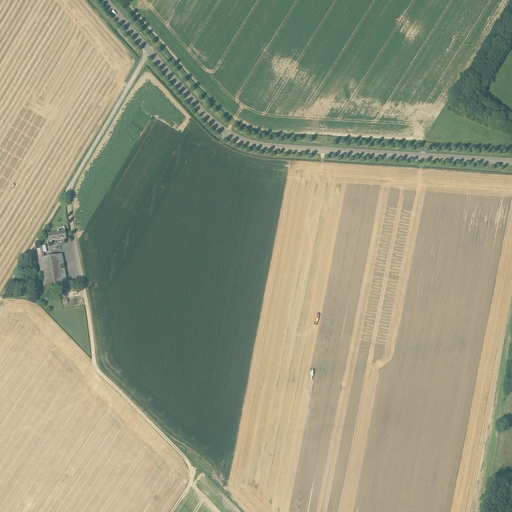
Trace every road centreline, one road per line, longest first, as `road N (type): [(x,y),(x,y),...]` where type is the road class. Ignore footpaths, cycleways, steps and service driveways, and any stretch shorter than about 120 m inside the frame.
road 1 (tertiary): [(511,162),(241,140),(208,117),(148,51)]
road 2 (track): [(171,511),(192,478),(190,464),(95,366),(68,189)]
road 3 (unclassified): [(63,196),(148,51)]
road 4 (track): [(63,196),(0,299)]
